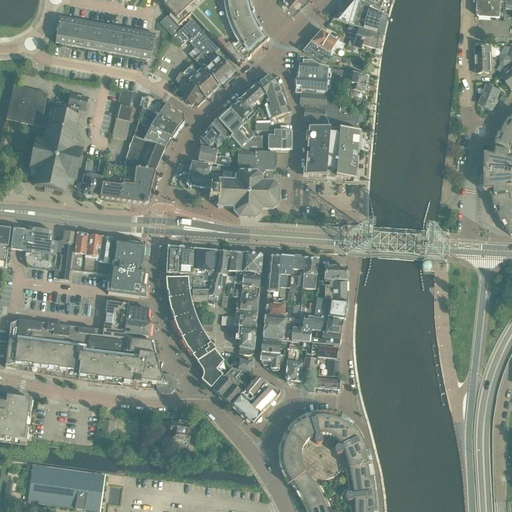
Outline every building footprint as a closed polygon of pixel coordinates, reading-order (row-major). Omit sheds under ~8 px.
[(167,16),(160,24),(181,47),(186,43),(178,34),(181,31),(178,27),(191,15),(240,68),(268,42),(267,40),(265,38),(264,36),(262,34),(261,31),(259,29),(257,25),(256,22),(254,17),(254,15),(253,13),(252,9),(251,6),(251,2),(250,0),(166,0),(162,4),(171,14),(168,17),(167,16)] [(279,0),(281,2),(282,1),(283,3),(286,7),(286,8),(287,7),(289,9),(292,6),(297,1),(298,0),(279,0)] [(350,25),(379,34),(382,34),(384,26),(379,25),(382,13),(368,7),(367,7),(366,7),(361,4),(351,0),(350,0),(333,21),(350,25)] [(382,1),(382,0),(356,0),(374,8),(373,8),(380,11),(384,2),(382,1)] [(478,16),(478,17),(500,19),(501,7),(506,8),(506,11),(511,11),(511,0),(478,0),(478,8),(480,9),(479,16),(478,16)] [(60,18),(57,35),(55,43),(65,45),(69,20),(60,18)] [(69,20),(65,45),(74,47),(79,22),(69,20)] [(181,31),(178,34),(186,43),(187,41),(195,50),(189,56),(194,61),(219,88),(233,74),(215,54),(218,51),(191,21),(181,31)] [(79,22),(74,47),(84,49),(88,24),(84,23),(79,22)] [(88,24),(84,49),(93,50),(98,26),(88,24)] [(356,35),(354,43),(349,42),(348,47),(361,51),(363,46),(375,50),(379,34),(350,25),(348,33),(356,35)] [(98,26),(93,50),(103,52),(107,27),(98,26)] [(107,27),(103,52),(112,54),(117,29),(107,27)] [(117,29),(112,54),(122,56),(126,31),(117,29)] [(126,31),(122,56),(132,57),(136,32),(126,31)] [(136,32),(132,57),(141,59),(146,34),(136,32)] [(311,43),(330,56),(335,48),(342,50),(344,44),(339,43),(322,32),(311,43)] [(146,34),(141,59),(151,61),(155,36),(146,34)] [(308,47),(303,52),(320,62),(326,63),(328,59),(340,62),(340,58),(330,56),(311,43),(308,47)] [(491,49),(475,49),(476,62),(491,61),(491,49)] [(341,99),(342,72),(335,71),(319,66),(303,59),(299,59),(297,75),(296,75),(295,88),(296,88),(300,92),(300,95),(341,99)] [(491,61),(476,62),(476,75),(491,74),(491,61)] [(181,75),(204,101),(207,98),(206,97),(208,95),(209,96),(217,89),(200,71),(199,73),(191,66),(181,75)] [(502,78),(511,91),(511,89),(511,71),(502,78)] [(364,94),(368,77),(351,73),(347,90),(364,94)] [(174,89),(171,94),(191,108),(194,105),(197,108),(198,107),(197,106),(198,105),(201,104),(204,101),(181,75),(179,74),(175,81),(180,87),(177,90),(174,89)] [(258,85),(265,95),(267,97),(268,100),(265,104),(266,108),(286,101),(279,78),(272,80),(269,76),(258,85)] [(246,94),(256,105),(263,99),(264,97),(264,96),(265,95),(258,85),(254,88),(254,87),(246,94)] [(31,171),(29,177),(36,179),(35,185),(34,185),(33,186),(45,189),(44,192),(53,194),(54,191),(66,194),(66,192),(65,192),(66,186),(73,187),(75,181),(76,182),(83,149),(81,149),(82,143),(76,142),(77,135),(78,135),(79,134),(75,133),(79,117),(78,115),(79,111),(85,113),(88,100),(70,96),(68,108),(46,103),(48,95),(47,94),(46,95),(15,88),(15,87),(14,87),(6,121),(14,123),(14,122),(39,128),(40,129),(41,128),(48,130),(45,142),(44,142),(37,141),(37,139),(36,139),(29,171),(31,171)] [(486,87),(479,106),(492,111),(499,92),(486,87)] [(240,99),(241,100),(253,114),(254,115),(259,109),(256,105),(246,94),(240,99)] [(304,107),(304,110),(340,113),(341,99),(300,95),(299,102),(301,103),(304,107)] [(141,109),(177,129),(182,122),(181,116),(161,102),(148,98),(144,99),(141,109)] [(229,110),(243,126),(247,122),(246,121),(246,120),(253,114),(241,100),(239,102),(237,102),(235,105),(234,107),(229,111),(229,110)] [(290,113),(286,101),(266,108),(265,109),(269,121),(290,113)] [(340,105),(340,113),(350,113),(350,105),(340,105)] [(114,120),(116,120),(130,123),(132,124),(135,110),(128,109),(117,106),(114,120)] [(148,128),(170,138),(170,139),(176,130),(177,129),(141,109),(138,123),(148,128)] [(233,138),(232,140),(240,149),(255,150),(255,139),(254,138),(251,134),(249,126),(246,129),(243,126),(229,110),(217,121),(233,138)] [(364,114),(349,113),(340,113),(304,110),(304,117),(305,117),(309,122),(308,127),(363,131),(364,114)] [(116,120),(111,138),(126,141),(130,123),(116,120)] [(491,171),(491,174),(491,175),(494,175),(495,181),(495,190),(496,199),(499,207),(502,214),(506,222),(510,228),(511,230),(511,120),(511,122),(511,125),(510,129),(506,125),(502,136),(503,136),(505,137),(502,142),(498,140),(495,151),(496,152),(498,152),(497,158),(492,157),(492,167),(487,166),(486,168),(491,168),(491,171)] [(170,138),(148,128),(138,123),(133,138),(142,141),(142,140),(165,149),(170,138)] [(208,131),(220,145),(223,142),(224,141),(225,142),(227,141),(231,145),(231,151),(236,151),(236,149),(240,149),(232,140),(215,123),(208,131)] [(358,154),(360,132),(308,129),(307,141),(305,176),(332,179),(345,180),(356,181),(358,159),(355,159),(356,154),(358,154)] [(217,148),(220,145),(208,131),(199,141),(200,145),(204,146),(207,144),(209,147),(211,147),(214,145),(217,148)] [(267,137),(267,141),(268,151),(291,150),(290,131),(274,131),(274,137),(267,137)] [(133,138),(126,158),(139,160),(138,170),(155,173),(165,149),(142,140),(142,141),(133,138)] [(217,166),(217,167),(224,168),(228,169),(230,160),(219,158),(219,159),(216,159),(217,151),(201,148),(198,150),(197,155),(199,157),(198,162),(217,166)] [(216,190),(217,188),(215,188),(215,189),(211,189),(209,188),(208,189),(209,190),(210,193),(211,193),(211,197),(210,198),(209,198),(208,200),(217,200),(217,206),(216,206),(216,208),(217,209),(220,209),(232,209),(233,209),(234,210),(234,213),(234,215),(235,215),(238,218),(240,219),(254,219),(256,219),(256,218),(259,215),(260,216),(261,214),(260,213),(260,211),(261,211),(261,210),(262,210),(263,210),(271,210),(271,211),(274,210),(273,209),(276,207),(277,207),(278,205),(277,204),(278,201),(278,200),(278,194),(278,190),(278,188),(277,188),(274,185),(274,184),(272,184),(271,184),(271,180),(271,176),(273,173),(274,173),(276,170),(277,164),(276,159),(275,155),(262,154),(262,153),(255,153),(255,150),(240,149),(236,149),(237,173),(239,173),(239,174),(236,177),(235,177),(235,179),(235,182),(234,182),(233,182),(233,183),(220,182),(218,182),(218,184),(219,185),(218,188),(217,188),(217,190),(216,190)] [(155,174),(155,173),(138,170),(139,160),(126,158),(125,161),(124,169),(105,166),(104,174),(99,199),(103,200),(103,201),(142,206),(149,201),(155,174)] [(99,162),(97,173),(104,174),(105,166),(106,163),(99,162)] [(182,178),(179,180),(178,184),(181,188),(183,188),(186,186),(189,189),(192,187),(209,190),(208,189),(209,188),(211,189),(215,189),(215,188),(217,188),(217,186),(216,186),(218,176),(222,177),(224,168),(217,167),(216,169),(192,165),(190,166),(189,164),(187,164),(185,165),(182,178)] [(85,185),(84,196),(85,197),(86,198),(90,199),(91,198),(93,198),(93,196),(98,197),(101,179),(87,177),(87,178),(83,177),(82,185),(85,185)] [(0,267),(6,269),(11,230),(0,228),(0,267)] [(11,250),(17,251),(26,252),(25,260),(25,264),(27,269),(53,272),(57,243),(56,241),(55,238),(54,237),(52,236),(52,233),(34,230),(32,232),(19,231),(13,230),(11,250)] [(349,231),(347,253),(367,254),(368,232),(349,231)] [(58,244),(53,281),(59,282),(64,282),(70,283),(72,272),(76,236),(64,234),(62,245),(58,244)] [(76,236),(72,272),(82,273),(84,274),(88,237),(76,236)] [(88,237),(84,274),(97,275),(98,263),(100,264),(103,239),(88,237)] [(98,263),(97,275),(110,277),(114,242),(112,242),(112,240),(103,239),(100,264),(98,263)] [(110,277),(108,295),(121,297),(128,244),(114,242),(110,277)] [(128,244),(121,297),(146,300),(146,287),(144,287),(145,275),(142,274),(142,268),(145,253),(144,253),(142,246),(128,244)] [(165,274),(177,276),(180,249),(169,248),(167,250),(165,274)] [(180,249),(177,276),(177,279),(192,278),(194,250),(180,249)] [(194,250),(192,278),(192,280),(193,286),(193,291),(194,291),(208,291),(209,291),(209,286),(203,286),(203,281),(209,281),(210,278),(211,272),(213,272),(215,267),(216,252),(194,250)] [(209,284),(209,286),(209,291),(208,291),(207,303),(207,305),(214,306),(215,297),(218,298),(221,283),(226,283),(227,277),(229,260),(231,260),(232,253),(218,252),(216,267),(209,284)] [(229,260),(227,277),(235,278),(233,291),(241,292),(243,275),(245,255),(244,254),(232,253),(231,260),(229,260)] [(245,255),(243,275),(260,277),(260,275),(260,274),(261,262),(262,258),(260,256),(254,255),(245,255)] [(267,294),(266,302),(276,303),(280,258),(272,257),(270,260),(267,294)] [(291,259),(289,293),(297,293),(301,293),(301,270),(302,271),(302,270),(303,260),(301,260),(299,257),(295,257),(293,259),(291,259)] [(280,258),(276,303),(277,303),(288,304),(289,293),(291,259),(280,258)] [(302,293),(302,290),(315,291),(317,260),(303,260),(302,270),(302,271),(301,270),(301,293),(302,293)] [(422,266),(422,268),(423,270),(425,272),(428,272),(430,271),(431,269),(431,266),(430,264),(428,263),(426,263),(423,264),(422,266)] [(318,285),(317,294),(323,294),(324,284),(329,284),(330,284),(330,282),(346,282),(346,281),(346,272),(346,269),(325,269),(324,282),(318,282),(318,285)] [(243,275),(241,292),(241,296),(258,298),(258,294),(259,294),(260,278),(260,277),(243,275)] [(165,279),(167,292),(167,297),(168,302),(192,298),(193,291),(193,286),(192,280),(192,278),(177,279),(165,279)] [(324,295),(324,301),(329,301),(346,304),(346,302),(346,294),(346,282),(330,282),(330,284),(329,284),(329,287),(324,287),(324,295)] [(193,291),(192,298),(192,303),(196,303),(207,303),(208,291),(194,291),(193,291)] [(233,295),(232,298),(238,299),(239,295),(241,296),(241,292),(233,291),(230,291),(230,294),(233,295)] [(240,306),(238,306),(237,311),(257,312),(257,311),(258,298),(241,296),(240,306)] [(192,298),(168,302),(170,308),(171,313),(173,319),(175,325),(178,324),(201,316),(196,303),(192,303),(192,298)] [(292,330),(291,343),(303,344),(310,345),(310,340),(311,333),(322,334),(341,337),(342,323),(326,321),(329,301),(324,301),(316,300),(314,318),(304,317),(302,331),(292,330)] [(329,301),(327,319),(340,320),(343,321),(344,321),(346,314),(346,311),(347,304),(346,304),(329,301)] [(106,303),(102,337),(109,338),(111,320),(148,324),(148,320),(147,320),(148,311),(128,308),(128,305),(106,303)] [(266,306),(265,312),(267,313),(266,317),(284,319),(285,306),(267,304),(266,306)] [(288,305),(287,319),(297,320),(298,306),(288,305)] [(235,327),(238,328),(238,327),(256,327),(256,316),(257,316),(257,312),(237,311),(235,317),(236,317),(235,327)] [(178,324),(175,325),(178,332),(180,337),(183,341),(185,340),(203,331),(203,323),(201,316),(178,324)] [(265,318),(263,341),(291,343),(292,330),(293,320),(265,318)] [(111,320),(109,338),(117,339),(129,340),(130,335),(149,338),(150,325),(148,324),(111,320)] [(149,351),(148,343),(129,340),(117,339),(109,338),(102,337),(94,336),(94,331),(19,322),(10,325),(5,369),(38,376),(89,384),(116,387),(125,388),(153,391),(152,387),(152,384),(153,381),(154,378),(156,375),(154,369),(152,362),(150,357),(149,351)] [(203,322),(203,332),(212,332),(213,322),(203,322)] [(240,341),(239,348),(254,350),(256,327),(238,327),(238,328),(239,328),(238,337),(236,336),(235,341),(240,341)] [(185,340),(183,341),(184,344),(186,347),(187,349),(189,352),(191,356),(193,359),(195,361),(197,363),(200,368),(202,370),(215,361),(221,359),(218,356),(215,351),(205,336),(205,332),(203,332),(203,331),(185,340)] [(310,340),(310,345),(320,346),(321,346),(329,347),(339,348),(339,347),(339,346),(340,339),(341,337),(322,334),(321,339),(318,341),(310,340)] [(262,342),(261,354),(279,356),(280,344),(262,342)] [(301,358),(305,359),(311,359),(311,358),(317,358),(317,360),(336,362),(337,359),(338,354),(337,354),(337,351),(330,350),(330,348),(302,345),(301,358)] [(287,363),(284,381),(286,383),(289,383),(290,384),(300,385),(302,365),(298,364),(296,360),(295,361),(297,348),(289,347),(287,363)] [(240,349),(239,355),(247,356),(250,356),(253,354),(254,350),(239,348),(240,349)] [(261,362),(263,367),(270,368),(270,370),(272,372),(277,373),(279,371),(279,366),(283,367),(284,356),(279,356),(261,354),(261,362)] [(230,369),(231,370),(232,369),(232,362),(232,359),(226,358),(221,359),(215,361),(202,370),(202,371),(203,373),(203,374),(203,376),(203,378),(202,379),(202,380),(201,381),(211,390),(229,369),(230,369)] [(232,362),(232,369),(240,373),(251,376),(252,363),(240,360),(239,363),(232,362)] [(301,376),(314,377),(316,361),(304,360),(303,365),(301,376)] [(318,377),(338,379),(339,363),(328,362),(319,361),(318,377)] [(232,369),(231,370),(212,391),(232,408),(242,395),(246,389),(235,379),(240,373),(232,369)] [(156,387),(156,388),(156,389),(157,390),(157,391),(158,391),(158,392),(159,393),(160,394),(162,395),(164,396),(166,396),(167,396),(169,395),(170,395),(171,394),(172,394),(173,393),(173,392),(174,392),(175,391),(175,390),(175,389),(176,388),(176,387),(176,386),(176,385),(176,384),(176,383),(175,382),(175,381),(175,380),(174,380),(174,379),(173,378),(172,378),(171,377),(170,376),(168,376),(167,376),(165,376),(164,376),(162,376),(162,377),(160,377),(159,378),(159,379),(158,379),(158,380),(157,381),(156,382),(156,383),(156,384),(156,385),(156,386),(156,387)] [(340,381),(338,381),(310,378),(309,388),(339,391),(340,381)] [(246,389),(242,395),(250,402),(263,384),(254,379),(246,389)] [(250,402),(240,414),(243,417),(244,417),(245,418),(244,419),(253,426),(261,417),(260,417),(261,416),(279,397),(279,396),(280,395),(279,393),(278,392),(270,388),(263,384),(250,402)] [(0,439),(0,440),(0,437),(5,438),(5,439),(20,441),(20,445),(25,445),(31,400),(8,397),(8,394),(0,392),(0,439)] [(242,395),(232,408),(233,409),(234,409),(236,411),(240,414),(250,402),(242,395)] [(352,486),(354,495),(352,495),(351,494),(350,494),(349,494),(348,494),(347,495),(346,496),(345,497),(345,498),(345,499),(345,500),(346,501),(347,502),(348,502),(349,502),(351,502),(352,501),(352,500),(355,500),(355,509),(355,511),(376,511),(376,504),(375,493),(374,484),(373,474),(371,465),(368,454),(364,444),(363,441),(361,437),(359,434),(357,431),(354,428),(351,425),(348,423),(345,420),(341,418),(338,417),(334,416),(331,415),(327,414),(323,414),(319,414),(316,415),(312,415),(308,416),(305,418),(301,419),(298,421),(295,423),(292,426),(289,429),(286,433),(304,446),(305,444),(306,443),(308,441),(309,440),(311,439),(312,438),(314,438),(315,439),(314,440),(314,441),(314,442),(314,443),(314,444),(315,445),(316,445),(316,446),(317,446),(318,446),(319,446),(319,445),(320,445),(321,445),(321,444),(322,443),(322,442),(322,441),(322,440),(321,440),(321,439),(321,438),(320,438),(319,437),(319,436),(321,436),(323,436),(326,436),(328,437),(330,438),(333,439),(335,440),(336,441),(338,443),(340,445),(341,447),(340,448),(339,447),(338,447),(337,447),(336,448),(335,449),(334,450),(334,451),(334,452),(334,453),(335,454),(336,455),(337,455),(338,456),(339,456),(339,455),(340,455),(341,455),(341,454),(342,453),(344,452),(346,457),(348,463),(349,469),(351,477),(352,486)] [(114,435),(115,423),(103,422),(101,434),(114,435)] [(178,446),(179,446),(179,447),(188,448),(189,444),(190,444),(192,443),(193,442),(194,441),(194,439),(193,438),(193,437),(192,436),(191,436),(192,428),(161,423),(160,431),(172,433),(170,442),(178,443),(178,446)] [(282,439),(281,443),(283,444),(282,446),(301,451),(302,450),(302,449),(303,447),(304,446),(286,433),(284,436),(282,439)] [(278,456),(278,460),(300,459),(300,458),(300,456),(300,455),(300,454),(301,452),(301,451),(282,446),(282,449),(279,448),(279,452),(278,456)] [(279,467),(280,471),(283,470),(284,472),(302,466),(301,463),(301,461),(300,459),(278,460),(279,463),(279,467)] [(95,511),(100,511),(102,499),(105,476),(33,466),(28,503),(95,511)] [(285,475),(282,476),(284,479),(286,483),(288,486),(305,472),(304,470),(303,468),(302,466),(284,472),(285,475)] [(305,472),(288,486),(292,483),(294,485),(291,487),(293,489),(296,494),(313,483),(310,478),(305,472)] [(313,483),(296,494),(297,496),(300,500),(303,499),(305,501),(319,494),(318,492),(316,488),(313,483)] [(306,504),(303,506),(304,508),(305,511),(308,511),(325,506),(322,501),(321,498),(319,494),(305,501),(306,504)]
